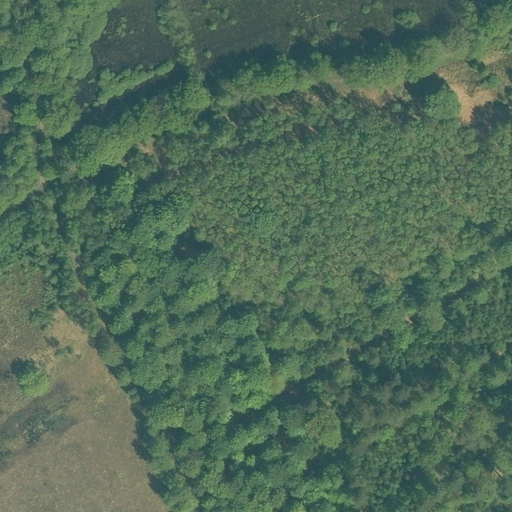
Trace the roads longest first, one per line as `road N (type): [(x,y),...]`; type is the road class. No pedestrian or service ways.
road 1 (track): [(42,183),(221,103),(303,83),(386,77),(511,29)]
road 2 (track): [(201,511),(42,183)]
